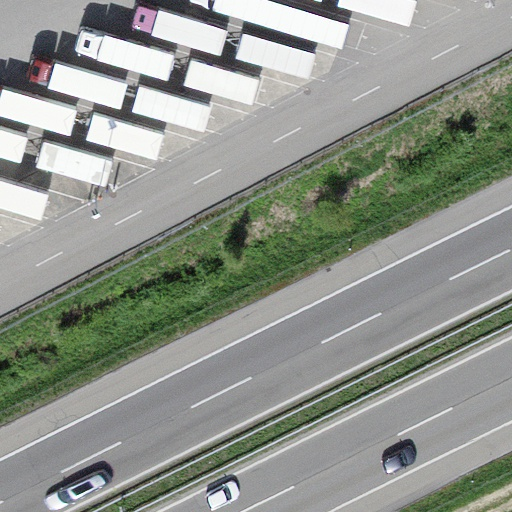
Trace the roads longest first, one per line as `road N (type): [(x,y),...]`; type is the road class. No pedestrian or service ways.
road 1 (motorway): [(511,249),(0,502)]
road 2 (motorway): [(241,511),(511,378)]
